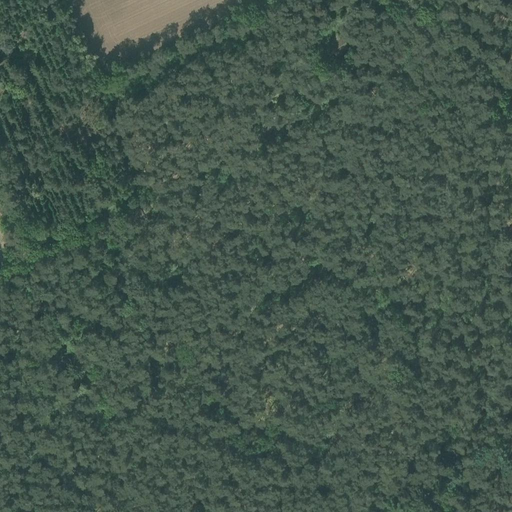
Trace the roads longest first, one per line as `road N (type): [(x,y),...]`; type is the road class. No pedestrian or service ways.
road 1 (track): [(467,511),(377,373),(437,333),(443,166),(168,341),(206,398),(199,416),(19,511)]
road 2 (track): [(414,0),(398,8),(389,61),(0,270)]
road 3 (track): [(168,341),(82,226)]
